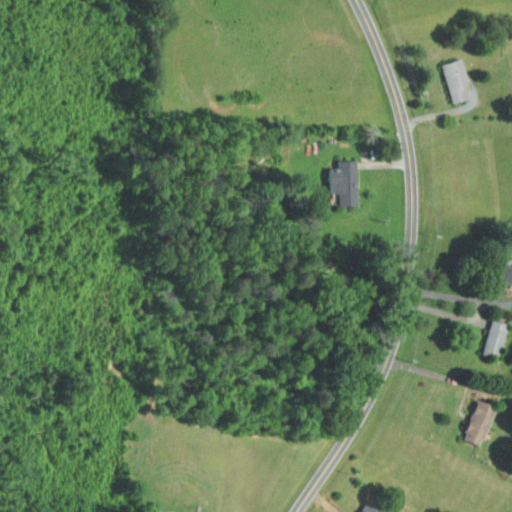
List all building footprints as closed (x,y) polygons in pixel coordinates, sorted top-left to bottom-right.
[(442,96),(457,92),(453,79),(459,77),(451,51),(430,58),(442,96)] [(318,162),(318,186),(327,186),(327,198),(347,198),(346,153),(326,154),(327,162),(318,162)] [(510,280),(506,304),(511,304),(511,259),(504,258),(504,254),(494,252),(489,276),(510,280)] [(490,352),(496,316),(479,313),(473,349),(490,352)] [(471,440),(485,400),(467,393),(452,433),(471,440)] [(368,511),(372,507),(354,496),(344,511),(368,511)] [(164,511),(165,506),(146,502),(144,511),(164,511)]
